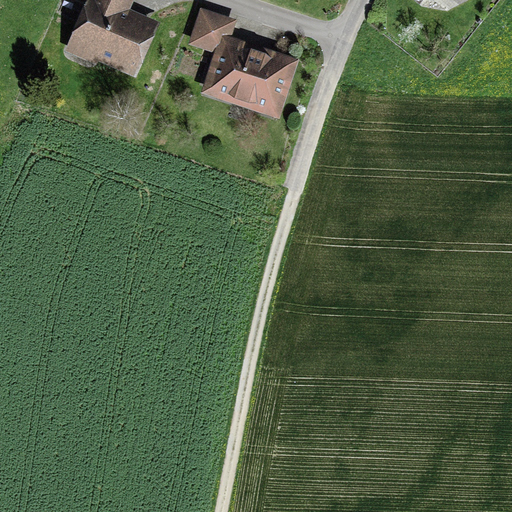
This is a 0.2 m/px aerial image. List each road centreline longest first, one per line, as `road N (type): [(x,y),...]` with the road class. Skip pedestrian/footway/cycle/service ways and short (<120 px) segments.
road 1 (track): [(293,193),(234,394),(214,511)]
road 2 (residential): [(365,0),(349,20),(293,193)]
